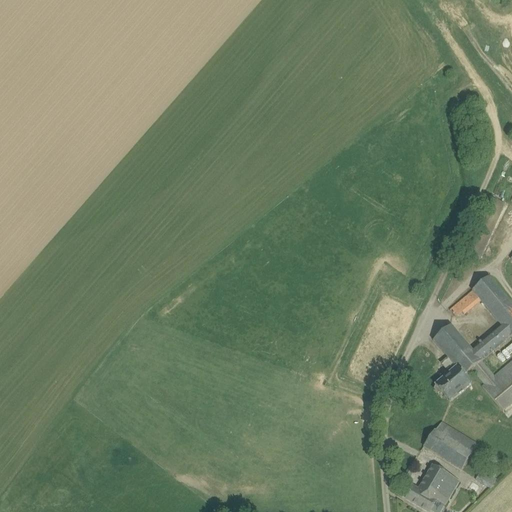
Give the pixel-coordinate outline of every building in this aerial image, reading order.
[(465,376),(472,371),(484,386),(482,387),(503,413),(511,405),(511,362),(495,377),(482,362),(511,336),(511,303),(490,277),(450,311),(455,316),(457,317),(463,313),(464,315),(472,308),(481,301),(502,326),(473,351),(451,326),(433,341),(448,359),(442,364),(446,369),(450,366),(452,368),(441,377),(443,380),(436,386),(436,387),(436,388),(435,390),(438,394),(440,393),(441,392),(450,403),(472,384),(465,376)] [(424,447),(461,472),(471,455),(435,431),(424,447)] [(460,481),(433,466),(419,490),(413,487),(406,499),(428,511),(430,511),(437,500),(445,505),(460,481)] [(497,479),(482,470),(475,481),(491,490),(497,479)] [(413,473),(408,471),(407,471),(402,480),(407,483),(413,473)]
